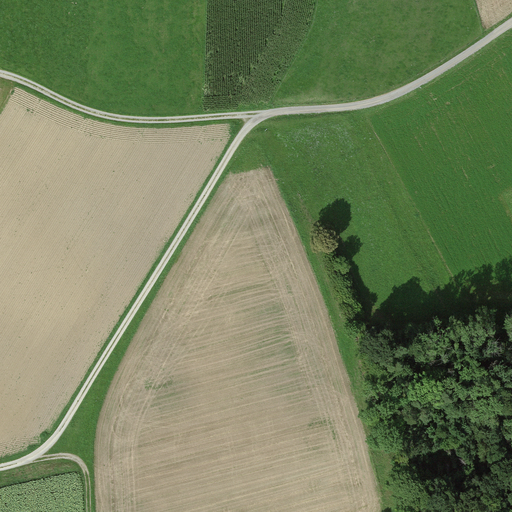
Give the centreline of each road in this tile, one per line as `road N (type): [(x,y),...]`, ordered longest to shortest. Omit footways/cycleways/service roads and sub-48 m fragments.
road 1 (track): [(0,468),(30,463),(55,441),(257,117),(374,107),(511,27)]
road 2 (track): [(0,74),(124,119),(257,117)]
